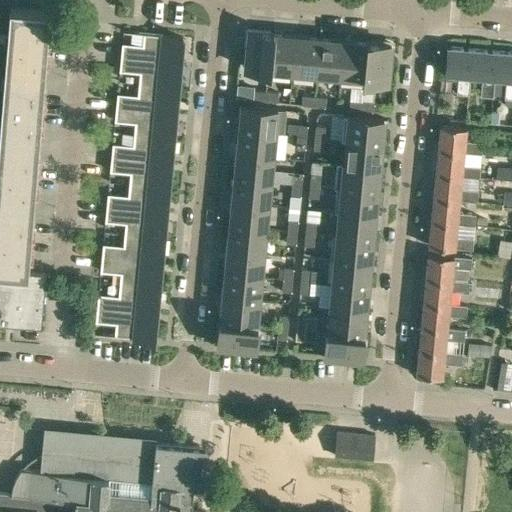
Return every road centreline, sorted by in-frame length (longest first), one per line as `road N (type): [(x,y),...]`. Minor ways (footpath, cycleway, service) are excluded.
road 1 (residential): [(422,11),(389,401)]
road 2 (residential): [(225,0),(184,380)]
road 3 (residential): [(389,401),(184,380)]
road 4 (residential): [(184,380),(0,366)]
road 5 (residential): [(511,414),(389,401)]
